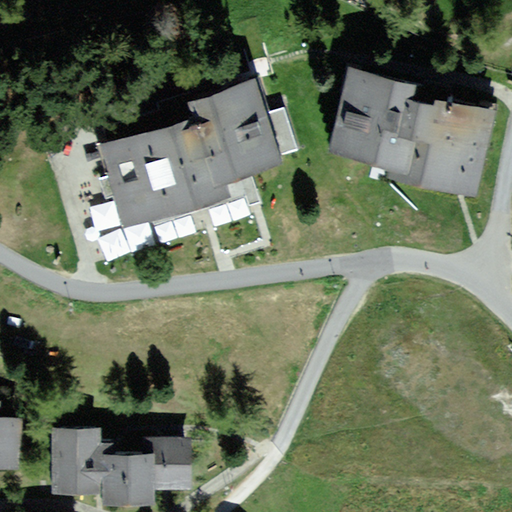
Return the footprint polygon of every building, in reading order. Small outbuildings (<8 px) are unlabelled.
[(419,81),(351,65),(331,149),(394,164),(391,175),(475,195),(496,109),(417,90),(419,81)] [(258,75),(186,97),(192,118),(100,145),(124,223),(226,192),(222,180),(283,162),(280,153),(297,148),(284,106),(269,111),(258,75)] [(0,464),(16,466),(19,418),(0,416),(0,464)] [(102,490),(101,452),(101,426),(53,427),(54,491),(102,490)] [(191,436),(141,436),(141,451),(153,451),(154,487),(191,487),(191,436)] [(141,451),(101,452),(102,490),(102,502),(154,501),(154,487),(153,451),(141,451)]
